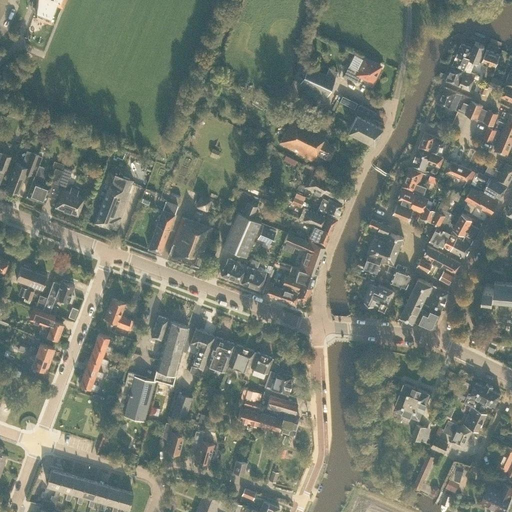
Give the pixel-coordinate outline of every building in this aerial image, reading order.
[(38,0),(36,16),(49,21),(57,1),(63,3),(63,0),(38,0)] [(479,61),(485,46),(475,42),(473,48),(462,43),(453,64),(465,69),(476,74),(470,71),(474,63),(476,59),(479,61)] [(486,49),(482,60),(496,65),(500,54),(486,49)] [(349,65),(344,75),(356,81),(359,75),(373,82),(381,65),(365,57),(358,69),(349,65)] [(300,82),(327,94),(338,71),(329,67),(326,74),(308,65),(308,66),(301,63),(294,79),(300,81),(300,82)] [(465,69),(453,64),(447,79),(459,85),(465,69)] [(465,69),(459,85),(470,89),(476,74),(465,69)] [(500,88),(503,80),(492,76),(489,84),(500,88)] [(511,86),(506,84),(501,96),(511,100),(511,86)] [(462,94),(444,86),(437,102),(438,102),(438,101),(455,109),(462,94)] [(487,88),(481,86),(478,92),(484,95),(487,88)] [(303,91),(298,99),(312,106),(316,98),(303,91)] [(471,100),(470,104),(464,102),(461,108),(459,107),(458,110),(466,113),(477,118),(482,108),(483,105),(471,100)] [(357,114),(348,130),(374,143),(382,127),(371,121),(376,111),(360,103),(355,113),(357,114)] [(0,104),(0,113),(6,116),(9,108),(0,104)] [(489,111),(482,108),(477,118),(484,121),(489,111)] [(498,113),(489,109),(489,111),(484,121),(493,125),(498,113)] [(279,143),(311,160),(316,152),(329,159),(336,145),(326,140),(331,131),(296,111),(279,143)] [(48,135),(54,125),(45,120),(39,130),(48,135)] [(503,132),(511,135),(511,125),(506,123),(503,132)] [(496,130),(488,126),(483,138),(491,141),(496,130)] [(425,132),(419,146),(430,150),(436,136),(425,132)] [(499,141),(511,146),(511,143),(511,135),(503,132),(499,141)] [(430,151),(441,155),(447,140),(436,136),(430,150),(430,151)] [(499,141),(495,150),(507,155),(511,146),(499,141)] [(428,163),(428,162),(440,166),(443,157),(419,147),(412,165),(425,170),(428,163)] [(213,148),(210,155),(217,158),(220,151),(213,148)] [(0,151),(0,179),(4,168),(6,169),(11,156),(0,151)] [(6,187),(18,192),(26,172),(31,174),(39,154),(38,154),(38,153),(33,152),(27,167),(15,162),(6,187)] [(288,152),(286,156),(297,163),(299,159),(288,152)] [(27,195),(45,202),(48,195),(53,197),(57,185),(62,170),(64,167),(63,166),(62,169),(55,167),(49,182),(51,183),(50,185),(41,182),(45,171),(43,167),(38,166),(42,156),(39,154),(31,174),(35,175),(27,195)] [(467,181),(464,186),(468,188),(471,182),(472,182),(477,172),(451,160),(446,171),(467,181)] [(492,176),(497,179),(508,184),(511,176),(511,165),(506,163),(501,171),(496,168),(492,176)] [(55,206),(78,214),(84,197),(77,194),(78,190),(71,187),(69,192),(62,189),(63,186),(64,187),(71,169),(64,167),(62,170),(57,185),(53,197),(58,198),(55,206)] [(415,191),(424,194),(427,187),(419,184),(423,173),(409,167),(402,185),(415,191)] [(108,226),(109,225),(116,228),(120,217),(118,216),(132,179),(109,170),(104,182),(109,184),(95,221),(108,226)] [(338,185),(328,180),(328,179),(312,171),(304,186),(321,194),(322,191),(342,201),(349,187),(339,182),(338,185)] [(478,171),(478,172),(477,172),(472,182),(472,183),(476,185),(479,178),(486,182),(487,181),(489,182),(484,189),(500,198),(507,186),(491,177),(478,171)] [(438,178),(430,174),(428,181),(431,182),(435,184),(438,178)] [(252,179),(249,186),(264,193),(267,185),(252,179)] [(465,198),(469,200),(465,208),(471,211),(475,205),(491,214),(499,200),(480,190),(479,191),(472,187),(468,193),(466,197),(465,198)] [(411,205),(415,193),(401,188),(397,199),(399,200),(411,205)] [(453,190),(452,191),(451,195),(450,197),(458,201),(461,195),(459,193),(453,190)] [(297,192),(292,203),(300,206),(305,196),(297,192)] [(434,198),(433,201),(415,193),(411,205),(410,207),(414,209),(423,212),(421,217),(431,221),(441,202),(434,198)] [(320,205),(318,208),(323,210),(324,209),(337,215),(342,204),(329,198),(326,203),(321,201),(320,205)] [(148,248),(160,252),(175,214),(178,205),(165,200),(148,248)] [(410,220),(414,209),(410,207),(411,205),(399,200),(397,203),(393,213),(410,220)] [(252,218),(257,206),(247,201),(242,213),(238,211),(223,246),(246,255),(260,221),(252,218)] [(441,202),(431,221),(443,227),(451,212),(446,210),(449,206),(441,202)] [(304,207),(299,217),(321,227),(326,217),(304,207)] [(472,218),(463,212),(454,228),(475,238),(480,228),(470,223),(472,218)] [(327,214),(326,217),(321,227),(331,231),(337,218),(327,214)] [(172,243),(173,243),(168,255),(198,266),(213,227),(182,216),(172,243)] [(372,218),(369,224),(379,229),(381,223),(372,218)] [(378,231),(383,233),(383,232),(388,234),(391,225),(382,222),(378,231)] [(442,229),(437,227),(430,240),(443,247),(444,245),(450,233),(452,230),(453,228),(445,223),(442,229)] [(310,234),(308,238),(309,238),(309,239),(310,239),(325,245),(331,231),(314,224),(310,234)] [(271,244),(276,231),(263,226),(257,238),(271,244)] [(288,232),(284,241),(305,250),(299,268),(317,274),(320,264),(318,263),(325,245),(310,239),(309,241),(288,232)] [(391,232),(387,242),(382,240),(375,238),(369,254),(394,263),(404,237),(391,232)] [(450,249),(465,256),(472,244),(471,243),(473,240),(465,236),(463,239),(450,233),(444,245),(451,249),(450,249)] [(461,263),(450,257),(428,245),(422,255),(434,261),(440,265),(454,272),(456,273),(461,263)] [(417,266),(428,272),(429,271),(432,272),(436,265),(433,263),(434,261),(422,255),(417,266)] [(357,265),(364,267),(377,272),(381,261),(368,256),(366,262),(359,260),(357,265)] [(246,264),(228,257),(221,274),(240,281),(246,264)] [(28,266),(24,264),(23,265),(21,265),(16,278),(29,283),(34,269),(28,267),(28,266)] [(394,273),(391,282),(406,287),(412,275),(409,271),(406,270),(407,267),(398,264),(397,267),(393,265),(390,271),(394,273)] [(266,272),(247,265),(241,282),(260,289),(266,272)] [(439,278),(448,283),(454,272),(440,265),(434,275),(439,278)] [(298,290),(300,283),(312,287),(317,274),(299,268),(295,278),(285,274),(282,284),(291,287),(291,288),(298,290)] [(45,273),(45,272),(41,271),(40,272),(34,269),(29,283),(27,288),(24,296),(31,299),(36,285),(42,287),(47,274),(45,273)] [(433,284),(419,277),(402,311),(415,317),(426,295),(427,295),(428,293),(433,284)] [(60,283),(53,281),(43,311),(49,313),(56,296),(71,302),(74,294),(71,293),(74,284),(68,282),(68,281),(63,279),(63,280),(61,279),(60,283)] [(262,293),(295,305),(297,298),(296,297),(298,290),(291,288),(290,291),(273,285),(274,282),(267,280),(262,293)] [(511,282),(495,281),(494,284),(485,283),(483,294),(492,296),(492,299),(500,300),(502,300),(504,301),(511,301),(511,282)] [(300,283),(298,290),(296,297),(297,298),(308,301),(312,287),(300,283)] [(378,285),(373,283),(365,300),(367,301),(367,303),(370,305),(372,304),(374,305),(375,301),(380,303),(379,305),(385,308),(388,302),(394,290),(379,283),(378,285)] [(12,286),(7,284),(3,294),(8,295),(12,286)] [(449,293),(448,290),(434,284),(429,293),(428,293),(427,295),(424,302),(429,304),(429,305),(430,305),(441,310),(449,293)] [(22,286),(19,294),(24,296),(27,288),(22,286)] [(47,297),(40,294),(35,306),(42,309),(47,297)] [(127,329),(130,329),(134,320),(131,319),(120,315),(125,302),(112,297),(104,317),(117,322),(116,324),(127,329)] [(428,310),(422,307),(416,320),(434,328),(441,310),(430,305),(428,310)] [(73,306),(69,316),(75,319),(79,309),(73,306)] [(0,321),(7,324),(9,319),(0,315),(2,309),(0,307),(0,321)] [(49,313),(43,311),(38,309),(33,307),(29,318),(43,323),(40,331),(38,334),(47,337),(48,335),(57,338),(63,323),(53,319),(54,315),(51,314),(49,313)] [(153,330),(151,336),(159,338),(161,332),(163,333),(168,318),(158,315),(153,330)] [(173,383),(188,326),(170,319),(154,378),(173,383)] [(195,329),(191,342),(199,345),(195,354),(206,359),(214,336),(195,329)] [(112,347),(106,344),(109,336),(98,332),(94,345),(104,349),(110,351),(112,347)] [(206,363),(215,366),(219,354),(220,354),(225,340),(216,336),(210,351),(206,363)] [(215,366),(225,369),(227,363),(234,343),(225,340),(220,354),(219,354),(215,366)] [(19,349),(50,361),(55,349),(40,344),(38,349),(31,347),(30,350),(20,346),(20,347),(19,349)] [(228,368),(232,370),(234,365),(247,370),(254,351),(236,344),(230,359),(232,359),(230,364),(228,368)] [(89,358),(99,362),(106,364),(108,359),(101,357),(104,349),(94,345),(89,358)] [(46,373),(50,361),(19,349),(18,352),(35,358),(31,367),(46,373)] [(272,357),(256,351),(250,366),(267,372),(272,357)] [(195,354),(189,371),(200,375),(206,359),(195,354)] [(96,370),(99,362),(89,358),(84,370),(95,374),(101,377),(103,372),(96,370)] [(90,387),(96,389),(98,385),(92,382),(95,374),(84,370),(79,383),(82,385),(90,387)] [(125,383),(131,385),(124,414),(144,420),(155,380),(135,375),(135,373),(128,371),(125,383)] [(265,386),(269,387),(272,388),(287,393),(292,376),(277,371),(275,379),(268,377),(265,386)] [(251,381),(253,375),(246,372),(244,378),(251,381)] [(405,383),(404,382),(394,408),(419,418),(430,392),(429,392),(420,389),(417,387),(414,386),(405,383)] [(471,393),(469,392),(464,402),(482,410),(485,405),(487,406),(489,402),(495,405),(500,393),(491,389),(493,386),(487,383),(485,386),(476,382),(471,393)] [(467,390),(459,386),(456,393),(464,397),(467,390)] [(243,388),(240,401),(244,402),(245,398),(255,400),(256,399),(260,400),(261,393),(257,392),(248,389),(248,390),(243,388)] [(179,391),(171,414),(184,419),(186,411),(192,396),(179,391)] [(279,430),(294,434),(299,414),(295,413),(297,402),(286,399),(270,394),(266,407),(274,409),(273,411),(277,412),(277,414),(281,415),(280,418),(282,419),(279,430)] [(109,395),(106,401),(113,404),(116,398),(109,395)] [(244,402),(244,404),(259,408),(261,403),(245,398),(244,402)] [(160,413),(163,405),(154,403),(152,411),(160,413)] [(479,430),(487,412),(472,406),(464,423),(479,430)] [(279,430),(282,419),(280,418),(240,407),(237,418),(279,430)] [(373,413),(378,420),(384,415),(379,408),(373,413)] [(446,414),(444,417),(450,420),(452,417),(451,416),(453,413),(447,410),(446,414)] [(186,411),(184,419),(194,422),(196,414),(186,411)] [(199,412),(197,421),(207,424),(210,415),(199,412)] [(450,420),(448,419),(443,430),(452,434),(449,440),(464,446),(472,430),(457,423),(450,420)] [(162,435),(169,437),(165,450),(179,454),(184,434),(171,431),(173,423),(166,421),(162,435)] [(425,441),(426,441),(431,428),(417,422),(412,436),(421,439),(425,441)] [(199,445),(195,458),(209,462),(214,443),(201,439),(203,432),(196,430),(192,444),(199,445)] [(448,443),(436,437),(431,446),(443,452),(448,443)] [(506,471),(511,474),(511,447),(507,446),(496,470),(505,474),(506,471)] [(283,457),(286,449),(279,448),(277,455),(283,457)] [(423,483),(435,456),(428,453),(416,480),(423,483)] [(235,466),(233,471),(243,474),(246,462),(236,460),(235,466)] [(51,469),(47,484),(55,487),(53,496),(50,505),(55,506),(58,495),(60,488),(59,488),(63,472),(51,469)] [(278,472),(272,470),(269,480),(275,481),(278,472)] [(59,488),(60,488),(61,488),(68,490),(65,498),(70,499),(72,491),(70,491),(75,475),(63,472),(59,488)] [(511,482),(511,475),(506,473),(503,479),(511,482)] [(75,475),(70,491),(72,491),(79,493),(77,501),(81,503),(84,495),(82,494),(86,479),(75,475)] [(456,491),(459,482),(450,478),(446,488),(456,491)] [(86,479),(82,494),(84,495),(91,497),(88,505),(93,506),(95,498),(93,497),(98,482),(86,479)] [(93,497),(95,498),(102,500),(100,508),(104,509),(107,501),(105,501),(109,485),(98,482),(93,497)] [(489,486),(482,501),(490,505),(489,505),(495,508),(495,507),(503,511),(510,496),(511,491),(511,486),(505,483),(501,492),(489,486)] [(105,501),(107,501),(114,503),(111,511),(110,511),(109,511),(116,511),(118,505),(116,504),(121,488),(109,485),(105,501)] [(116,504),(118,505),(125,507),(123,511),(128,511),(130,507),(128,507),(133,492),(121,488),(116,504)] [(255,492),(245,488),(242,494),(252,499),(255,492)] [(198,507),(210,511),(213,511),(219,499),(203,493),(198,507)] [(229,511),(237,511),(241,504),(234,501),(229,511)] [(259,511),(277,511),(279,507),(264,501),(259,511)]
